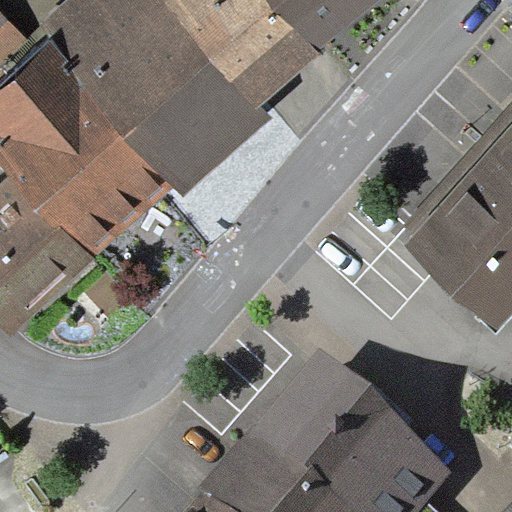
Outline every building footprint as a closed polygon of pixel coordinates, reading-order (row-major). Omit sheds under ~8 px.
[(0,164),(9,178),(95,259),(173,185),(182,194),(272,118),(261,106),(258,109),(163,0),(68,0),(40,25),(53,39),(37,51),(0,81),(0,164)] [(279,0),(163,0),(258,109),(261,106),(324,52),(320,48),(279,0)] [(279,0),(320,48),(376,0),(279,0)] [(0,81),(37,51),(0,9),(0,81)] [(511,104),(403,225),(414,234),(511,125),(511,104)] [(511,125),(414,234),(402,245),(496,331),(511,313),(511,125)] [(95,259),(9,178),(0,185),(0,321),(12,336),(99,264),(95,259)] [(318,351),(249,430),(343,511),(417,511),(426,501),(455,468),(318,351)] [(343,511),(249,430),(200,487),(203,490),(228,511),(343,511)] [(228,511),(203,490),(184,511),(228,511)] [(438,511),(426,501),(417,511),(438,511)] [(511,511),(511,503),(503,511),(511,511)]
